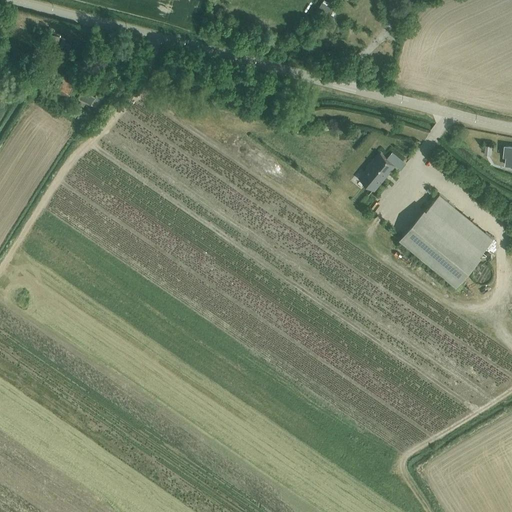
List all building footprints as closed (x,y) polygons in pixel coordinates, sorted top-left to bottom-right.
[(324,0),(320,8),(331,15),(332,14),(334,15),(337,10),(334,9),(334,10),(327,5),(329,3),(324,0)] [(46,34),(44,47),(57,49),(59,36),(46,34)] [(62,74),(49,91),(63,102),(76,84),(62,74)] [(82,92),(86,85),(79,81),(75,89),(82,92)] [(86,85),(82,92),(76,103),(83,107),(85,102),(97,108),(105,93),(86,84),(86,85)] [(14,86),(9,94),(17,99),(22,90),(14,86)] [(392,152),(387,158),(401,169),(406,163),(392,152)] [(381,153),(359,178),(373,190),(395,164),(381,153)] [(425,208),(399,239),(457,287),(482,256),(481,254),(494,239),(440,194),(427,210),(425,208)]
